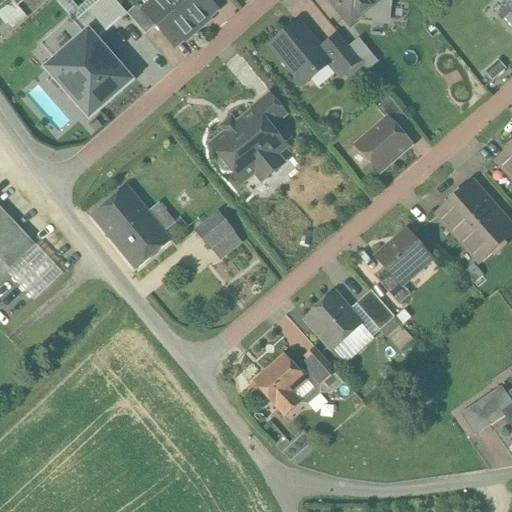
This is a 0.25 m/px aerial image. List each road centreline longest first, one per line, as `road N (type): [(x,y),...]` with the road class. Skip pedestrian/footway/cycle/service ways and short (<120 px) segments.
road 1 (residential): [(197,375),(511,98)]
road 2 (residential): [(54,198),(274,0)]
road 3 (unclassified): [(276,476),(388,491),(511,477)]
road 4 (residential): [(197,375),(54,198)]
road 5 (residential): [(276,476),(197,375)]
